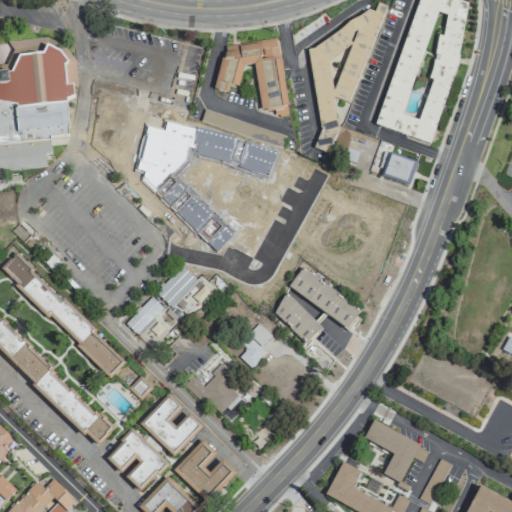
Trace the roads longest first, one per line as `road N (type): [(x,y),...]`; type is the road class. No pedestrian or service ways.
road 1 (tertiary): [(241,511),(345,396),(399,307),(488,62),(498,0)]
road 2 (residential): [(94,511),(0,417)]
